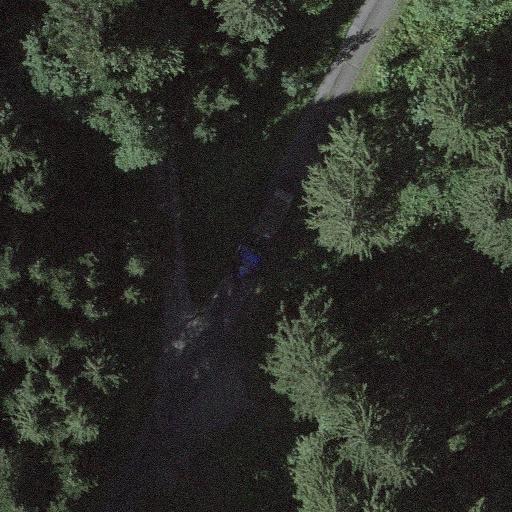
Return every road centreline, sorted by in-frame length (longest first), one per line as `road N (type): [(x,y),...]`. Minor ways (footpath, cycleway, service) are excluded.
road 1 (track): [(193,364),(383,0)]
road 2 (track): [(117,511),(193,364)]
